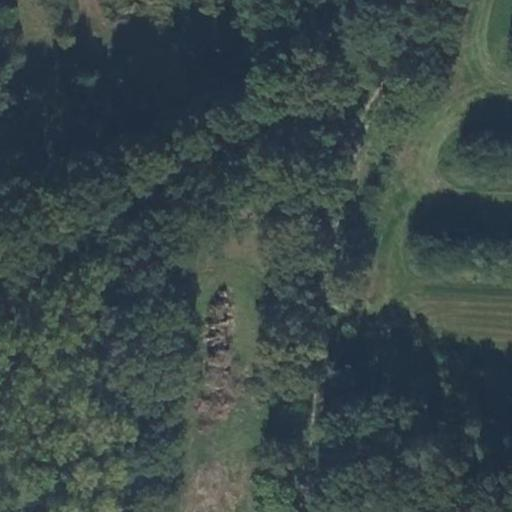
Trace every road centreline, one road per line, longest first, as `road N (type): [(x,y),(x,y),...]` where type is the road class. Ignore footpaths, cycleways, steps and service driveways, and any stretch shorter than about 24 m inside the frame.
road 1 (track): [(309,511),(333,225),(367,83)]
road 2 (track): [(0,258),(22,240),(324,117),(367,83)]
